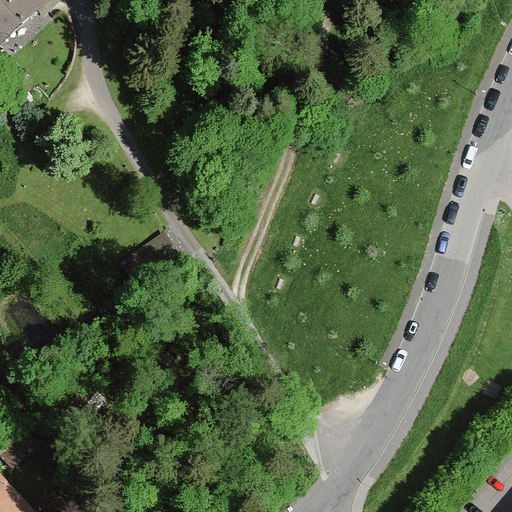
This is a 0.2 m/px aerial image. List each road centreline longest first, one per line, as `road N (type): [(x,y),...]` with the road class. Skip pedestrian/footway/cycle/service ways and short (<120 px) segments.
road 1 (unclassified): [(511,88),(404,383),(328,510)]
road 2 (unknown): [(234,313),(245,258),(295,139),(282,84),(317,0)]
